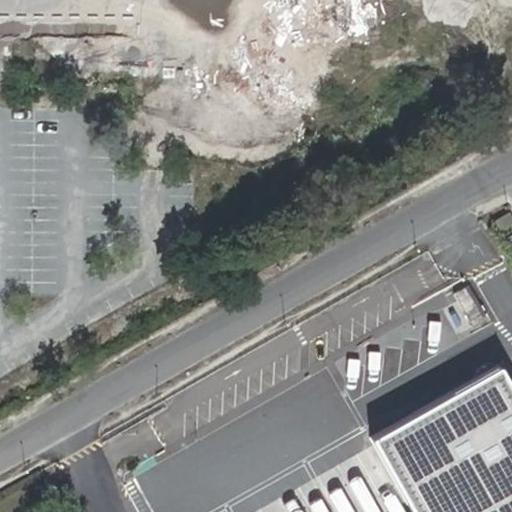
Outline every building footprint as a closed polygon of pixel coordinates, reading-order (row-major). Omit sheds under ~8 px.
[(155,168),(155,190),(198,190),(198,168),(155,168)] [(483,279),(457,294),(474,325),(488,317),(486,313),(497,304),(483,279)] [(317,372),(214,431),(243,482),(346,425),(317,372)] [(511,511),(511,438),(492,450),(465,403),(423,428),(448,474),(381,511),(511,511)] [(186,446),(146,469),(167,509),(207,487),(186,446)]
